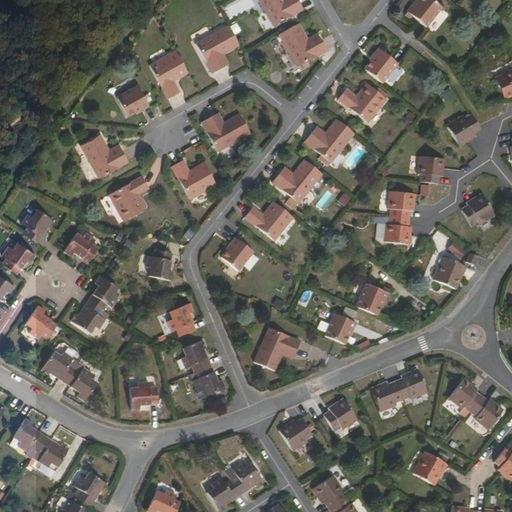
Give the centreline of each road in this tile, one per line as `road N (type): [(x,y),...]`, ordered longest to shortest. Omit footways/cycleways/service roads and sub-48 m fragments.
road 1 (residential): [(299,118),(193,252),(192,269),(251,411)]
road 2 (residential): [(460,340),(421,342),(251,411)]
road 3 (residential): [(148,439),(86,427),(0,371)]
road 4 (residential): [(166,137),(183,113),(244,80),(299,118)]
